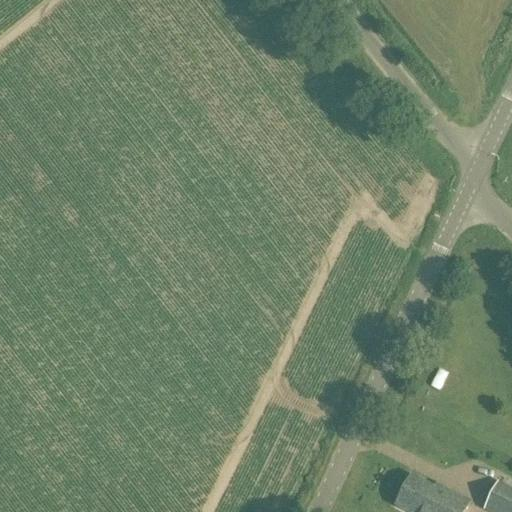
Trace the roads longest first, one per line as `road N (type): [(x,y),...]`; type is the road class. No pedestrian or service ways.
road 1 (tertiary): [(317,511),(467,194)]
road 2 (unclassified): [(482,162),(435,126),(334,0)]
